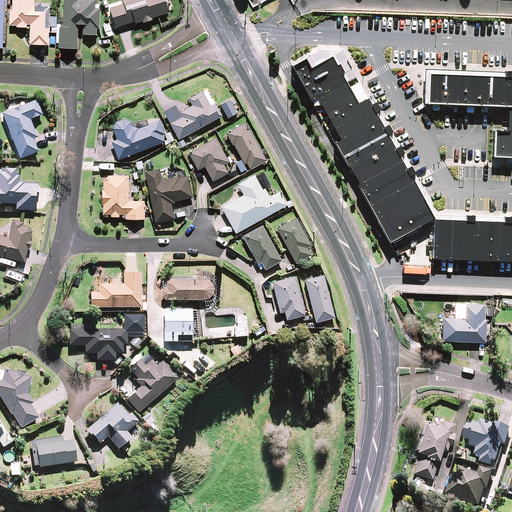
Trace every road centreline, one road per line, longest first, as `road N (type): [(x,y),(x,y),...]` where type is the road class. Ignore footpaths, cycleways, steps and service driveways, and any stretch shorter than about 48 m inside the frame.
road 1 (secondary): [(239,46),(364,282),(382,372)]
road 2 (residential): [(483,5),(322,0),(289,10)]
road 3 (residential): [(63,246),(81,78)]
road 4 (residential): [(81,78),(130,71),(224,26)]
road 5 (residential): [(208,234),(185,243),(63,246)]
road 6 (secondary): [(382,372),(382,414),(357,511)]
road 7 (residential): [(511,391),(432,371),(382,372)]
